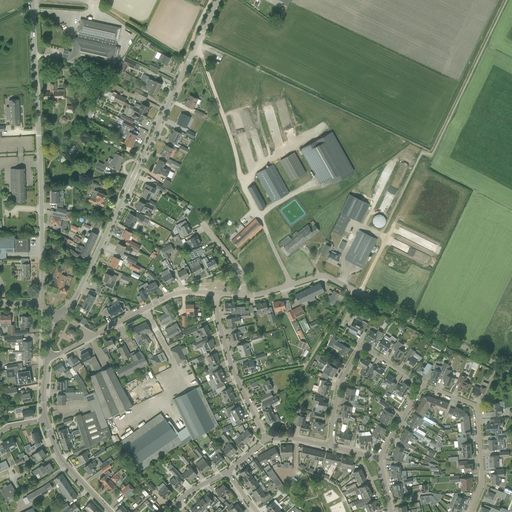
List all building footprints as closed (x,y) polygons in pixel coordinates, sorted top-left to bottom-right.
[(113,2),(113,7),(124,9),(124,0),(116,0),(116,3),(113,2)] [(137,19),(142,22),(154,0),(135,0),(128,13),(134,17),(135,15),(138,17),(137,19)] [(78,32),(79,32),(78,38),(74,37),(70,60),(111,69),(116,47),(115,46),(116,40),(117,40),(120,28),(80,19),(78,32)] [(157,52),(154,57),(158,59),(158,61),(167,65),(170,58),(161,54),(157,52)] [(120,71),(124,73),(127,66),(134,69),(136,63),(125,59),(120,71)] [(146,77),(144,82),(146,83),(159,89),(161,84),(157,82),(154,81),(149,78),(146,77)] [(43,92),(43,99),(65,99),(64,93),(64,90),(63,90),(57,90),(57,92),(56,92),(56,83),(50,83),(50,92),(43,92)] [(146,83),(144,88),(149,91),(152,93),(156,95),(159,89),(146,83)] [(140,92),(141,91),(136,89),(134,94),(145,99),(147,96),(140,92)] [(113,93),(110,99),(124,106),(125,103),(127,99),(116,94),(113,92),(113,93)] [(185,104),(185,105),(193,109),(197,99),(189,95),(187,101),(188,101),(186,104),(185,104)] [(20,125),(19,100),(9,100),(9,107),(10,107),(11,112),(8,112),(8,118),(11,118),(11,119),(10,119),(10,125),(20,125)] [(130,105),(129,108),(133,110),(146,116),(148,112),(148,111),(147,110),(148,107),(144,105),(142,104),(141,106),(136,103),(134,107),(130,105)] [(129,108),(127,111),(131,113),(134,114),(132,118),(135,119),(135,120),(141,122),(142,120),(143,120),(142,120),(143,118),(144,119),(144,120),(146,116),(133,110),(129,108)] [(202,118),(205,120),(207,115),(195,110),(194,114),(202,118)] [(177,124),(181,126),(186,128),(190,118),(181,113),(179,117),(180,118),(177,124)] [(120,118),(133,124),(134,121),(122,115),(120,118)] [(126,138),(134,142),(137,136),(130,132),(131,129),(133,130),(134,126),(124,121),(120,128),(118,134),(126,138)] [(168,140),(173,142),(176,144),(181,134),(174,130),(171,136),(170,136),(168,140)] [(353,172),(331,132),(301,149),(320,184),(329,179),(332,184),(353,172)] [(134,142),(126,138),(125,141),(121,139),(120,142),(131,148),(134,142)] [(248,167),(252,166),(247,142),(243,143),(248,167)] [(161,155),(166,157),(168,158),(173,149),(175,150),(176,149),(172,146),(171,148),(166,146),(161,155)] [(305,173),(294,153),(280,160),(291,181),(305,173)] [(97,166),(95,169),(103,173),(104,169),(106,166),(109,167),(110,166),(114,168),(118,170),(120,166),(119,166),(120,163),(123,157),(119,155),(116,154),(113,160),(111,164),(107,162),(105,161),(104,165),(99,162),(97,166)] [(153,171),(158,173),(160,174),(166,177),(170,170),(163,167),(165,163),(159,160),(153,171)] [(272,202),(289,193),(273,164),(256,174),(272,202)] [(24,168),(14,169),(10,170),(11,183),(12,196),(15,196),(16,202),(25,202),(24,168)] [(163,185),(168,188),(171,182),(166,179),(163,185)] [(156,186),(163,192),(165,188),(158,183),(156,186)] [(143,189),(144,190),(141,196),(148,199),(151,192),(154,193),(156,189),(146,184),(143,189)] [(266,206),(254,185),(248,188),(259,210),(266,206)] [(88,201),(94,204),(95,203),(103,206),(105,202),(104,202),(106,200),(104,199),(106,196),(98,192),(94,190),(91,197),(90,197),(88,201)] [(60,191),(51,191),(51,204),(58,204),(58,207),(56,212),(58,212),(66,214),(67,208),(63,208),(63,201),(60,201),(60,191)] [(360,222),(369,204),(350,195),(341,213),(350,218),(360,222)] [(139,201),(136,208),(140,210),(142,211),(144,212),(146,209),(151,212),(154,207),(148,205),(145,204),(146,203),(144,202),(142,201),(141,202),(139,201)] [(52,215),(50,225),(53,225),(54,225),(54,226),(55,226),(62,227),(64,220),(71,221),(72,215),(66,214),(58,212),(57,216),(52,215)] [(135,212),(133,215),(130,213),(124,223),(133,228),(137,221),(141,223),(145,217),(135,212)] [(341,236),(350,218),(341,213),(332,231),(341,236)] [(382,216),(379,215),(375,216),(373,219),(372,222),(374,226),(377,228),(381,228),(384,225),(385,222),(385,221),(385,219),(384,217),(382,216)] [(237,248),(248,238),(249,239),(262,228),(262,226),(255,219),(231,241),(237,248)] [(185,220),(178,224),(180,227),(183,232),(179,234),(180,237),(184,235),(187,234),(191,231),(187,224),(185,220)] [(280,248),(282,251),(315,225),(314,225),(315,224),(313,221),(310,223),(313,225),(310,228),(308,225),(298,233),(296,231),(292,235),(293,237),(291,239),(288,236),(280,242),(283,246),(280,248)] [(315,225),(282,251),(287,257),(319,231),(315,225)] [(125,230),(122,237),(126,239),(127,239),(128,240),(130,236),(135,238),(136,235),(131,233),(130,232),(125,230)] [(345,259),(353,264),(362,268),(376,239),(359,231),(345,259)] [(89,236),(88,239),(95,242),(98,235),(91,232),(91,233),(87,232),(86,235),(89,236)] [(172,238),(175,243),(181,240),(178,235),(172,238)] [(0,236),(0,258),(6,259),(6,252),(29,252),(29,237),(0,236)] [(73,241),(79,244),(81,239),(75,236),(73,241)] [(191,242),(194,247),(201,243),(197,236),(187,241),(188,243),(191,242)] [(85,237),(83,241),(86,243),(84,248),(90,251),(94,243),(95,242),(88,239),(85,237)] [(127,239),(125,244),(129,246),(138,251),(140,246),(132,242),(128,240),(127,239)] [(115,251),(122,254),(124,250),(131,253),(132,249),(118,244),(115,251)] [(174,250),(171,244),(161,249),(166,259),(170,257),(168,253),(174,250)] [(328,253),(331,247),(326,244),(321,255),(325,257),(328,258),(327,261),(335,265),(340,255),(336,253),(335,256),(328,253)] [(71,247),(68,252),(80,261),(83,257),(87,259),(90,251),(84,248),(77,245),(75,249),(81,252),(81,254),(71,247)] [(197,253),(202,250),(201,247),(192,251),(195,258),(199,256),(197,253)] [(126,260),(135,264),(137,260),(129,256),(128,257),(128,256),(126,260)] [(110,265),(114,267),(117,269),(120,262),(118,262),(119,260),(113,257),(110,265)] [(201,260),(205,269),(208,267),(210,270),(217,266),(214,259),(209,262),(206,257),(201,260)] [(195,262),(190,265),(195,275),(203,271),(199,264),(201,263),(198,258),(196,259),(195,260),(195,261),(195,262)] [(20,264),(22,264),(22,271),(21,271),(21,275),(21,280),(21,279),(26,279),(26,276),(29,276),(29,264),(27,264),(27,262),(28,262),(28,259),(20,259),(20,264)] [(171,268),(169,263),(168,263),(166,259),(161,262),(163,266),(165,265),(168,270),(171,268)] [(129,261),(126,266),(135,270),(137,266),(129,261)] [(61,293),(60,296),(64,298),(73,277),(72,277),(75,269),(63,263),(63,262),(62,262),(61,262),(61,263),(61,265),(60,268),(57,267),(50,281),(53,283),(51,289),(61,293)] [(185,269),(177,273),(181,280),(188,276),(187,273),(190,272),(187,266),(184,268),(185,269)] [(163,277),(166,284),(174,280),(169,270),(164,272),(166,276),(163,277)] [(146,273),(153,280),(155,278),(149,271),(146,273)] [(106,282),(104,286),(108,287),(110,283),(114,285),(118,276),(113,274),(112,276),(106,273),(106,274),(105,274),(104,276),(105,277),(103,281),(106,282)] [(120,280),(128,284),(130,279),(121,276),(120,280)] [(148,286),(145,287),(148,293),(151,292),(158,288),(155,282),(148,285),(148,286)] [(294,295),(298,304),(307,299),(309,303),(315,300),(314,296),(324,291),(320,283),(294,295)] [(145,287),(144,284),(140,286),(138,287),(137,289),(139,291),(138,292),(142,299),(143,299),(144,300),(146,298),(146,297),(148,297),(146,294),(148,293),(145,287)] [(328,301),(333,304),(339,294),(334,291),(331,296),(328,301)] [(81,308),(89,311),(95,298),(88,294),(87,297),(86,297),(86,298),(81,308)] [(122,308),(125,307),(123,302),(119,300),(118,301),(118,302),(113,306),(117,314),(123,311),(122,308)] [(278,301),(273,303),(274,307),(275,312),(282,310),(282,312),(285,311),(286,313),(287,312),(291,311),(290,305),(290,304),(289,302),(284,304),(283,301),(278,303),(278,301)] [(255,304),(257,313),(268,311),(267,307),(266,302),(260,304),(260,303),(255,304)] [(234,303),(224,303),(225,311),(232,310),(232,314),(231,314),(241,314),(249,313),(248,310),(245,311),(245,308),(244,308),(235,309),(234,303)] [(160,321),(160,322),(161,322),(163,325),(175,319),(167,304),(162,307),(166,314),(164,315),(163,315),(158,317),(160,321)] [(185,311),(189,311),(189,315),(197,315),(197,310),(193,310),(193,304),(185,305),(185,310),(185,311)] [(292,309),(296,317),(305,312),(301,304),(292,309)] [(117,314),(113,306),(107,309),(106,307),(104,308),(102,313),(105,315),(106,317),(110,315),(111,318),(117,314)] [(0,315),(0,323),(1,323),(1,326),(7,326),(7,324),(10,324),(10,315),(7,315),(7,316),(1,316),(1,315),(0,315)] [(15,331),(15,335),(28,334),(27,329),(24,330),(23,327),(30,326),(30,321),(30,316),(22,316),(22,323),(21,323),(21,326),(20,327),(20,330),(15,331)] [(226,319),(226,321),(227,321),(228,327),(236,325),(235,324),(239,323),(239,321),(240,320),(239,317),(234,318),(234,317),(226,319)] [(308,324),(311,329),(312,329),(319,326),(317,320),(308,324)] [(349,329),(357,333),(359,330),(360,330),(361,330),(362,330),(364,331),(367,326),(368,323),(363,321),(361,324),(359,323),(355,321),(353,325),(351,324),(349,329)] [(151,333),(150,331),(150,330),(146,322),(137,326),(144,339),(146,338),(144,334),(146,333),(147,335),(151,333)] [(171,332),(167,334),(170,338),(179,333),(181,331),(178,326),(176,323),(168,327),(171,332)] [(199,332),(197,333),(199,337),(201,336),(202,336),(205,334),(210,332),(206,325),(202,327),(198,329),(199,332)] [(144,339),(137,326),(131,330),(136,339),(139,337),(141,340),(144,339)] [(185,336),(197,330),(195,326),(183,332),(185,336)] [(231,333),(231,335),(230,335),(232,341),(242,338),(241,333),(246,331),(244,326),(236,328),(237,331),(231,333)] [(67,336),(74,337),(76,331),(69,329),(67,336)] [(367,334),(369,334),(366,338),(373,342),(375,339),(378,341),(381,337),(383,333),(379,330),(376,334),(370,330),(367,334)] [(18,336),(4,337),(4,342),(12,342),(12,345),(15,345),(15,350),(19,350),(22,350),(31,350),(31,341),(26,341),(22,341),(18,342),(18,336)] [(342,345),(337,342),(338,339),(334,336),(328,346),(333,348),(334,346),(341,351),(339,353),(345,356),(349,348),(343,345),(342,345)] [(381,341),(378,346),(387,351),(389,347),(392,349),(395,345),(396,343),(395,342),(390,338),(390,339),(386,337),(385,337),(384,339),(383,338),(381,341)] [(197,342),(192,344),(195,350),(203,346),(204,347),(206,351),(207,350),(210,348),(211,348),(212,348),(214,347),(215,346),(212,340),(213,340),(212,338),(208,340),(204,342),(202,339),(197,342)] [(104,343),(108,349),(118,344),(117,341),(113,343),(112,339),(104,343)] [(396,357),(400,360),(405,352),(401,350),(403,348),(402,347),(403,344),(399,341),(397,344),(393,349),(396,351),(393,355),(396,357)] [(443,345),(434,341),(432,344),(439,347),(438,349),(440,351),(443,345)] [(250,354),(248,349),(250,348),(249,343),(247,343),(247,342),(236,346),(238,351),(239,350),(241,357),(250,354)] [(141,353),(140,351),(139,352),(138,352),(134,354),(133,353),(130,355),(124,345),(118,348),(124,360),(130,358),(132,362),(117,370),(121,378),(148,365),(143,356),(142,357),(141,353)] [(184,355),(181,349),(179,346),(170,350),(177,364),(186,360),(184,355)] [(450,358),(453,349),(444,346),(443,351),(448,353),(446,356),(450,358)] [(407,353),(405,357),(408,359),(405,363),(408,365),(412,368),(415,363),(418,360),(419,361),(422,357),(415,353),(416,352),(411,348),(407,353)] [(15,350),(13,350),(13,354),(25,354),(25,356),(22,356),(21,357),(21,359),(22,360),(25,360),(26,360),(31,360),(31,350),(22,350),(19,350),(15,350)] [(84,352),(80,354),(81,355),(80,355),(83,362),(87,360),(89,364),(93,362),(91,358),(88,352),(84,353),(84,352)] [(219,361),(217,357),(218,356),(216,353),(215,353),(206,358),(208,360),(210,365),(219,361)] [(72,355),(67,359),(70,364),(72,368),(69,370),(71,373),(73,376),(83,391),(85,389),(87,388),(77,374),(76,372),(78,371),(77,369),(82,366),(81,365),(78,360),(78,361),(77,360),(76,358),(74,359),(72,355)] [(318,360),(318,361),(324,365),(327,360),(320,356),(318,360)] [(363,369),(360,373),(365,376),(370,369),(367,367),(371,361),(368,359),(368,360),(363,357),(360,361),(361,361),(359,364),(362,366),(361,367),(363,369)] [(417,371),(423,375),(424,374),(424,372),(425,372),(425,373),(428,374),(431,370),(435,361),(431,359),(425,368),(424,367),(424,366),(423,365),(422,366),(421,365),(419,367),(417,371)] [(248,363),(242,364),(244,372),(248,371),(248,370),(250,369),(250,370),(251,373),(256,371),(255,369),(255,368),(252,360),(248,362),(248,363)] [(66,376),(71,373),(69,370),(68,368),(65,369),(61,362),(52,368),(57,376),(63,372),(66,376)] [(439,377),(442,378),(445,372),(446,368),(448,364),(444,362),(442,366),(439,365),(439,366),(435,364),(433,370),(434,370),(432,374),(431,374),(429,378),(430,378),(430,379),(437,382),(439,377)] [(328,367),(324,373),(332,377),(335,372),(336,372),(337,369),(327,364),(326,366),(328,367)] [(382,374),(384,370),(377,365),(376,368),(373,366),(371,369),(368,373),(366,376),(371,379),(373,376),(374,376),(375,376),(379,378),(382,374)] [(209,377),(210,380),(224,373),(222,371),(220,369),(216,371),(214,367),(215,366),(204,371),(206,375),(208,374),(210,376),(209,377)] [(91,381),(95,392),(104,419),(105,418),(133,406),(129,400),(127,396),(125,392),(122,386),(111,367),(89,376),(91,381)] [(28,371),(20,372),(19,368),(17,368),(7,370),(6,370),(7,378),(16,376),(16,378),(19,378),(19,383),(19,384),(31,382),(30,378),(30,375),(29,371),(28,371)] [(445,372),(442,378),(445,380),(443,384),(451,387),(455,378),(449,376),(451,370),(446,368),(445,372)] [(223,385),(221,381),(226,379),(224,377),(225,376),(224,373),(210,380),(208,381),(213,391),(215,389),(223,385)] [(396,384),(393,382),(396,378),(395,377),(394,377),(388,374),(384,381),(388,384),(385,389),(390,392),(396,384)] [(457,390),(465,393),(466,389),(467,389),(469,384),(465,382),(467,377),(460,374),(458,378),(456,384),(459,386),(457,390)] [(325,384),(326,380),(319,379),(318,386),(317,392),(327,394),(328,388),(330,388),(331,386),(325,384)] [(260,399),(261,402),(272,397),(271,393),(269,390),(272,389),(270,384),(270,383),(269,383),(268,380),(259,384),(257,381),(249,385),(252,390),(262,386),(265,392),(266,392),(267,395),(260,399)] [(65,389),(65,392),(74,392),(73,388),(67,389),(67,385),(67,381),(57,382),(57,390),(65,389)] [(397,392),(397,393),(404,397),(411,387),(403,383),(401,387),(397,385),(394,390),(397,392)] [(231,391),(232,391),(230,387),(225,389),(223,386),(224,385),(223,385),(215,389),(213,391),(207,393),(209,398),(221,392),(226,403),(235,398),(231,391)] [(347,387),(346,393),(355,395),(358,396),(360,387),(351,385),(351,388),(347,387)] [(471,395),(479,398),(481,393),(484,394),(487,387),(482,385),(480,390),(474,387),(473,391),(471,395)] [(172,399),(192,440),(218,424),(199,386),(172,399)] [(4,390),(6,397),(17,394),(16,388),(4,390)] [(21,395),(23,402),(31,400),(29,393),(24,394),(24,390),(21,391),(22,395),(21,395)] [(82,398),(84,398),(84,396),(83,396),(83,394),(83,391),(74,392),(65,392),(63,392),(63,395),(57,395),(58,405),(65,404),(65,399),(67,399),(67,400),(82,400),(82,398)] [(84,398),(85,401),(85,403),(91,401),(94,412),(81,416),(80,414),(74,416),(82,440),(83,445),(85,450),(102,441),(111,436),(105,418),(104,419),(95,392),(89,394),(84,396),(84,398)] [(272,397),(261,402),(263,406),(262,407),(263,409),(264,408),(265,409),(270,407),(270,405),(278,401),(276,395),(274,396),(272,397)] [(423,397),(423,398),(429,408),(433,398),(429,396),(428,395),(423,397)] [(313,403),(318,404),(317,407),(312,407),(311,411),(320,413),(321,412),(322,409),(325,410),(327,403),(322,402),(323,398),(315,396),(313,403)] [(423,398),(419,406),(427,411),(429,408),(423,398)] [(438,400),(437,400),(433,398),(429,408),(434,410),(434,407),(438,400)] [(379,403),(387,408),(390,405),(381,399),(379,403)] [(438,399),(437,400),(438,400),(434,407),(438,409),(436,412),(439,413),(440,410),(443,401),(438,399)] [(449,403),(443,401),(440,410),(443,411),(442,414),(444,415),(447,408),(449,403)] [(491,415),(491,416),(492,415),(492,416),(501,415),(501,414),(502,414),(502,407),(500,407),(500,403),(495,403),(495,402),(492,403),(492,404),(490,404),(491,410),(486,410),(486,415),(491,415)] [(233,416),(242,411),(241,408),(240,409),(239,406),(234,409),(232,405),(225,409),(228,414),(227,414),(229,418),(230,417),(233,416)] [(416,411),(425,416),(427,418),(428,415),(425,414),(427,411),(419,406),(416,411)] [(22,407),(14,409),(15,414),(22,413),(23,417),(26,416),(26,417),(31,417),(31,416),(34,415),(33,409),(22,410),(22,407)] [(264,408),(263,409),(263,410),(262,410),(266,418),(265,418),(268,424),(269,424),(271,428),(272,429),(273,429),(274,429),(275,428),(275,427),(275,426),(275,425),(274,424),(280,421),(275,411),(272,412),(270,407),(265,409),(264,408)] [(452,415),(457,417),(460,409),(461,409),(456,407),(455,409),(450,408),(447,416),(451,417),(452,415)] [(384,413),(380,420),(387,424),(391,417),(392,418),(394,415),(384,409),(383,412),(384,413)] [(457,417),(461,418),(467,413),(465,412),(465,411),(460,409),(457,417)] [(344,416),(343,419),(349,420),(349,421),(354,422),(355,419),(350,417),(351,412),(342,410),(341,416),(344,416)] [(239,419),(244,417),(243,415),(243,414),(242,411),(233,416),(230,417),(234,426),(241,423),(239,419)] [(118,442),(140,471),(181,442),(160,413),(118,442)] [(461,418),(461,422),(469,421),(469,416),(467,416),(467,413),(461,418)] [(412,418),(411,419),(421,425),(426,427),(427,424),(428,424),(432,426),(434,422),(427,418),(425,416),(423,419),(419,416),(414,414),(412,418)] [(299,416),(297,425),(300,426),(299,430),(306,432),(308,424),(305,424),(306,417),(299,416)] [(421,425),(411,419),(411,420),(408,424),(413,426),(416,428),(417,425),(420,427),(421,425)] [(486,424),(487,432),(492,432),(492,433),(495,433),(495,434),(502,434),(502,430),(495,431),(495,428),(496,427),(496,425),(501,425),(501,419),(494,420),(494,423),(486,424)] [(315,434),(322,436),(324,429),(323,429),(324,423),(319,422),(315,421),(313,428),(312,433),(315,434)] [(376,427),(375,430),(383,434),(386,429),(378,424),(375,422),(373,425),(376,427)] [(58,431),(60,440),(73,436),(72,433),(68,434),(66,428),(58,431)] [(415,431),(423,436),(424,436),(426,433),(417,428),(415,431)] [(242,431),(243,432),(249,439),(252,436),(247,429),(245,431),(244,429),(242,431)] [(403,433),(402,434),(412,439),(412,440),(416,442),(417,440),(415,438),(415,437),(412,435),(413,433),(405,429),(403,433)] [(33,432),(31,433),(32,436),(31,436),(33,441),(34,440),(35,443),(41,441),(37,431),(36,431),(36,430),(32,431),(33,432)] [(375,430),(372,435),(376,442),(378,439),(380,440),(383,434),(375,430)] [(457,437),(457,441),(465,440),(464,437),(471,436),(470,431),(462,432),(462,437),(457,437)] [(221,435),(227,442),(230,439),(225,432),(221,435)] [(237,432),(235,434),(244,444),(250,440),(249,439),(243,432),(240,435),(237,432)] [(346,433),(344,442),(350,443),(351,440),(354,441),(355,433),(352,432),(352,435),(346,433)] [(365,432),(365,436),(366,445),(372,444),(372,443),(376,442),(372,435),(369,432),(365,432)] [(244,444),(235,434),(237,437),(234,440),(240,448),(244,444)] [(412,439),(402,434),(402,435),(400,439),(404,441),(407,443),(409,440),(411,442),(412,440),(412,439)] [(73,436),(60,440),(64,450),(72,447),(73,447),(72,443),(71,444),(69,440),(74,438),(73,436)] [(4,447),(0,448),(0,452),(1,455),(11,451),(9,447),(15,444),(12,438),(8,440),(7,441),(6,441),(7,441),(2,443),(4,447)] [(492,440),(487,440),(488,444),(489,444),(489,450),(494,450),(497,449),(505,449),(504,442),(500,443),(500,439),(498,439),(496,439),(492,440)] [(462,447),(462,450),(471,450),(471,443),(465,444),(465,440),(457,441),(458,447),(462,447)] [(223,450),(228,456),(231,454),(232,455),(236,451),(230,443),(229,444),(228,443),(224,446),(226,447),(223,450)] [(79,448),(72,451),(74,455),(81,451),(84,450),(85,450),(83,445),(79,448)] [(396,445),(394,451),(408,456),(409,452),(404,450),(405,448),(396,445)] [(194,450),(200,458),(204,455),(203,454),(201,451),(197,447),(194,450)] [(93,454),(95,458),(106,452),(104,448),(93,454)] [(275,448),(269,451),(273,459),(279,455),(275,448)] [(37,452),(30,456),(32,459),(33,459),(36,457),(38,460),(46,455),(42,449),(41,449),(37,452)] [(216,450),(215,451),(209,456),(217,466),(224,460),(218,452),(216,450)] [(434,458),(436,452),(430,450),(428,456),(434,458)] [(77,457),(81,463),(88,459),(86,455),(89,454),(87,451),(77,457)] [(269,451),(263,454),(267,462),(273,459),(269,451)] [(402,459),(401,462),(407,463),(407,461),(408,461),(410,456),(408,456),(394,451),(392,456),(401,459),(402,459)] [(5,463),(13,460),(11,453),(2,456),(5,463)] [(324,462),(331,463),(333,455),(326,453),(324,462)] [(181,457),(187,464),(190,462),(184,454),(181,457)] [(267,462),(263,454),(257,457),(261,465),(267,462)] [(333,455),(331,463),(337,465),(339,456),(333,455)] [(490,456),(490,462),(489,462),(490,467),(499,466),(498,455),(490,456)] [(21,457),(14,461),(16,466),(24,462),(21,457)] [(202,463),(198,466),(203,473),(210,467),(203,458),(200,461),(202,463)] [(347,458),(344,473),(347,473),(347,471),(350,472),(350,471),(353,459),(347,458)] [(99,466),(101,469),(109,464),(106,460),(99,466)] [(94,467),(97,464),(95,461),(91,464),(90,462),(84,467),(85,468),(84,469),(86,471),(87,471),(87,470),(90,474),(95,469),(94,467)] [(391,465),(391,471),(401,471),(401,465),(410,465),(410,463),(407,463),(401,462),(396,461),(396,465),(391,465)] [(463,468),(464,468),(464,472),(473,472),(472,464),(467,464),(467,461),(458,462),(458,466),(463,466),(463,468)] [(32,472),(34,475),(40,471),(42,474),(46,471),(48,473),(53,470),(49,463),(43,466),(42,465),(32,472)] [(109,464),(101,469),(103,472),(111,467),(109,464)] [(170,469),(169,469),(175,476),(169,481),(176,489),(180,484),(181,485),(183,483),(179,478),(181,475),(170,464),(167,466),(170,469)] [(184,473),(189,480),(194,476),(194,477),(197,475),(189,465),(185,468),(187,470),(184,473)] [(241,474),(243,477),(249,473),(251,471),(248,467),(239,473),(240,474),(241,474)] [(353,472),(355,478),(364,474),(363,471),(362,472),(361,469),(353,472)] [(500,476),(504,476),(504,469),(495,470),(496,474),(491,474),(492,484),(497,483),(501,483),(500,476)] [(100,480),(104,484),(107,481),(110,478),(108,476),(111,474),(108,470),(106,471),(104,473),(105,475),(100,480)] [(107,481),(104,484),(108,488),(107,489),(110,493),(116,487),(114,484),(120,478),(119,477),(121,475),(118,471),(117,471),(113,476),(110,478),(107,481)] [(396,477),(397,481),(403,480),(403,477),(401,477),(401,471),(391,471),(391,477),(396,477)] [(243,482),(244,483),(252,477),(249,473),(243,477),(242,478),(245,481),(243,482)] [(58,488),(61,493),(69,488),(69,487),(67,485),(68,484),(69,484),(62,474),(54,479),(59,487),(58,488)] [(364,474),(355,478),(358,483),(365,480),(364,476),(365,476),(364,474)] [(250,486),(251,488),(258,483),(256,481),(255,481),(252,477),(244,483),(245,484),(246,483),(249,487),(250,486)] [(272,481),(276,486),(281,482),(277,478),(272,481)] [(393,485),(394,490),(403,489),(402,486),(405,485),(405,484),(413,482),(412,478),(403,480),(397,481),(397,484),(393,485)] [(461,478),(461,479),(461,481),(462,489),(471,489),(471,482),(472,482),(472,478),(461,478)] [(43,486),(26,496),(30,503),(48,494),(47,492),(52,489),(49,482),(43,486)] [(156,488),(150,482),(147,485),(152,492),(156,488)] [(3,488),(0,489),(0,490),(5,499),(6,501),(17,495),(10,483),(6,486),(5,484),(2,486),(3,488)] [(253,495),(254,496),(262,491),(259,486),(260,486),(258,483),(251,488),(253,491),(252,491),(254,495),(253,495)] [(121,491),(125,496),(133,489),(128,484),(121,491)] [(227,495),(230,492),(223,484),(217,490),(217,489),(215,491),(220,495),(217,497),(223,502),(225,500),(222,497),(226,494),(227,495)] [(362,493),(371,489),(370,487),(369,487),(367,484),(357,488),(356,486),(347,490),(348,494),(354,491),(356,495),(360,494),(362,493)] [(422,489),(421,490),(423,493),(429,492),(428,484),(421,485),(422,489)] [(69,488),(61,493),(63,495),(64,494),(69,501),(77,496),(70,486),(70,487),(69,487),(69,488)] [(166,496),(171,492),(165,486),(158,493),(165,499),(167,497),(166,496)] [(262,491),(254,496),(255,498),(256,497),(258,500),(260,499),(263,502),(271,496),(269,493),(265,495),(263,493),(266,491),(265,489),(262,491)] [(372,495),(371,492),(372,491),(371,489),(362,493),(360,494),(362,498),(362,499),(367,497),(372,495)] [(403,489),(394,490),(395,496),(400,495),(401,498),(408,496),(407,493),(404,494),(403,489)] [(507,494),(506,494),(494,489),(493,493),(488,491),(486,496),(486,497),(485,497),(484,500),(484,501),(492,504),(494,499),(496,500),(497,497),(504,500),(507,494)] [(216,504),(219,501),(214,496),(213,497),(208,492),(205,495),(206,496),(203,499),(208,504),(212,508),(213,506),(212,505),(214,502),(216,504)] [(453,495),(452,499),(464,504),(465,503),(466,503),(467,500),(466,500),(467,499),(466,498),(467,497),(464,496),(463,492),(455,493),(455,495),(453,495)] [(431,495),(427,496),(432,502),(434,506),(438,503),(433,497),(431,495)] [(427,504),(432,502),(427,496),(423,496),(427,504)] [(133,501),(137,505),(143,501),(138,497),(133,501)] [(206,506),(208,504),(203,499),(202,498),(199,501),(198,500),(197,501),(206,510),(208,508),(206,506)] [(362,498),(351,503),(352,504),(353,507),(355,506),(355,505),(361,503),(361,502),(363,502),(362,499),(362,498)] [(361,503),(355,505),(355,506),(356,509),(360,508),(365,505),(367,511),(373,511),(376,511),(375,508),(377,508),(375,503),(376,503),(375,500),(372,501),(371,498),(370,499),(368,500),(368,499),(363,501),(363,502),(361,502),(361,503)] [(447,505),(452,509),(453,509),(457,510),(458,508),(462,509),(463,508),(464,508),(465,506),(464,505),(464,504),(452,499),(450,504),(448,503),(447,505)] [(5,504),(10,511),(11,511),(17,508),(11,500),(5,504)] [(208,511),(206,510),(197,501),(196,502),(197,503),(194,506),(200,511),(208,511)] [(84,508),(88,511),(100,511),(90,502),(84,508)] [(267,511),(268,511),(276,506),(272,502),(266,507),(269,510),(267,511)] [(64,510),(69,506),(67,503),(59,508),(59,509),(61,511),(62,511),(64,510)] [(235,511),(241,507),(240,506),(239,507),(237,503),(234,506),(232,504),(226,509),(228,511),(227,511),(235,511)]
